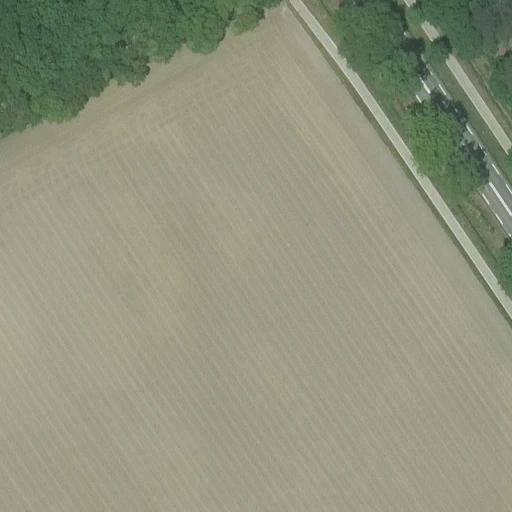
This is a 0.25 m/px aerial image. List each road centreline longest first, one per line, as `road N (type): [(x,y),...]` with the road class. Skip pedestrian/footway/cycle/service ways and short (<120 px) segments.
road 1 (secondary): [(511,221),(363,0)]
road 2 (track): [(0,110),(128,43),(164,0)]
road 3 (unclassified): [(0,70),(137,0)]
